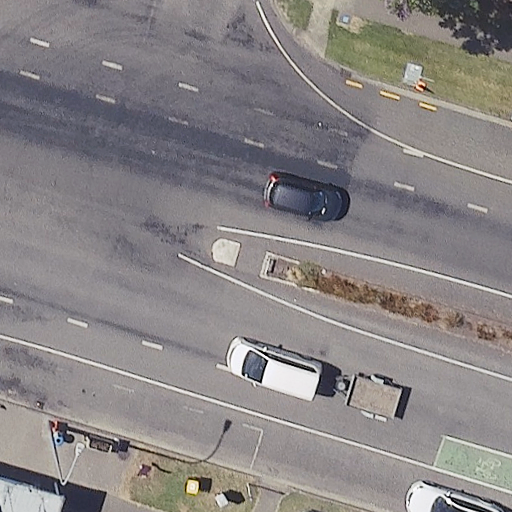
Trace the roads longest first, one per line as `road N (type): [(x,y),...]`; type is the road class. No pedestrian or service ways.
road 1 (secondary): [(511,419),(74,289)]
road 2 (secondary): [(119,132),(511,253)]
road 3 (residential): [(119,132),(74,289)]
road 4 (residential): [(160,0),(119,132)]
road 5 (secondary): [(0,98),(119,132)]
